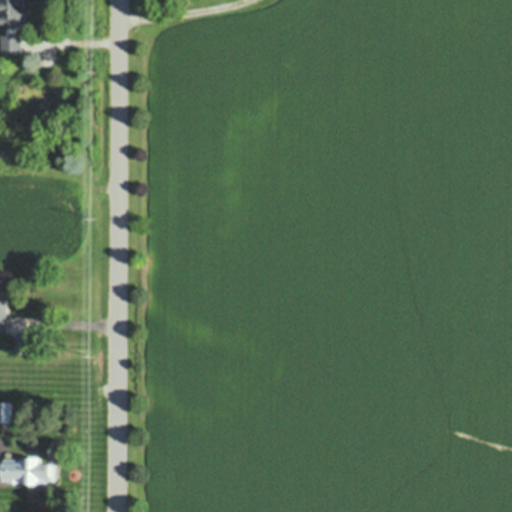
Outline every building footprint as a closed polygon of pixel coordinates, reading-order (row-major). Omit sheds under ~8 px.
[(0,0),(27,0),(27,22),(0,23),(0,0)] [(4,29),(24,29),(24,47),(4,47),(4,29)] [(10,292),(9,326),(0,325),(0,276),(5,276),(4,292),(10,292)] [(20,328),(40,328),(40,346),(19,346),(20,328)] [(0,397),(13,397),(13,416),(0,416),(0,397)] [(0,473),(0,457),(6,457),(6,453),(28,454),(28,448),(44,449),(44,455),(55,455),(55,459),(58,459),(58,476),(27,475),(27,471),(15,471),(15,476),(5,476),(5,473),(0,473)]
